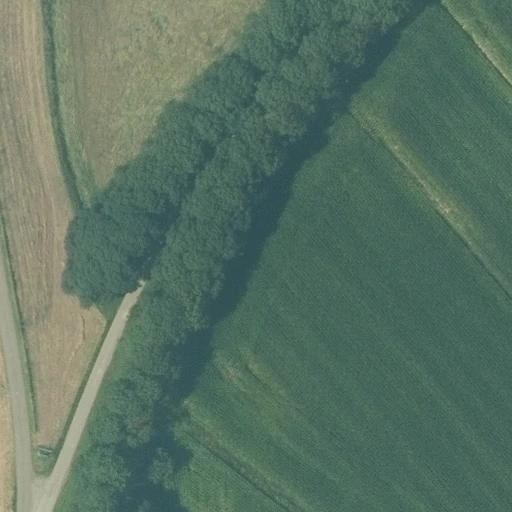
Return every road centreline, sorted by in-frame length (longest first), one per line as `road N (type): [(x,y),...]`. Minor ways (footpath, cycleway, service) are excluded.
road 1 (unclassified): [(40,511),(135,299),(212,167),(358,0)]
road 2 (unclassified): [(32,511),(0,290)]
